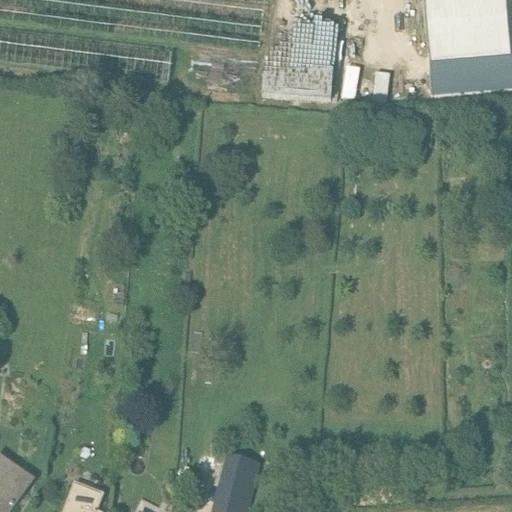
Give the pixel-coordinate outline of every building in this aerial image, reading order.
[(260,55),(266,0),(0,0),(0,61),(171,80),(175,45),(260,55)] [(279,0),(279,20),(291,20),(291,0),(279,0)] [(511,0),(422,0),(431,98),(511,91),(511,0)] [(264,101),(334,104),(336,51),(266,49),(264,101)] [(117,425),(127,427),(128,416),(118,415),(117,425)] [(0,511),(10,511),(33,481),(0,458),(0,511)] [(247,511),(255,487),(223,479),(213,511),(247,511)] [(76,487),(66,511),(97,511),(103,497),(76,487)]
